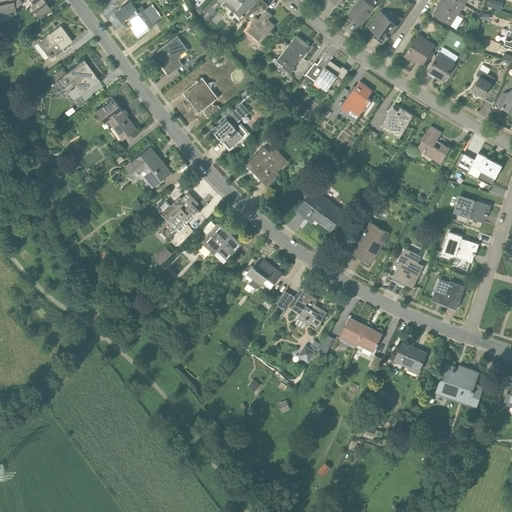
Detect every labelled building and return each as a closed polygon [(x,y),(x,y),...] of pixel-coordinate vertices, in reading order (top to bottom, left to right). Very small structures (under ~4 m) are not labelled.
[(0,0),(0,16),(9,14),(9,16),(16,14),(15,8),(26,0),(29,0),(32,4),(30,6),(38,17),(50,8),(43,0),(0,0)] [(226,0),(224,3),(240,17),(247,9),(241,4),(244,0),(226,0)] [(361,24),(374,8),(364,0),(359,0),(348,14),(361,24)] [(442,0),(440,4),(457,15),(464,5),(456,0),(442,0)] [(493,0),(488,0),(487,6),(493,8),(496,1),(493,0)] [(138,11),(132,4),(117,15),(123,23),(129,18),(135,27),(133,29),(139,37),(157,24),(151,16),(149,17),(142,8),(138,11)] [(457,15),(440,4),(433,14),(451,26),(457,15)] [(266,10),(254,26),(252,25),(247,32),(260,42),(265,35),(267,37),(275,26),(268,20),(272,15),(266,10)] [(374,36),(383,43),(389,35),(387,34),(395,23),(383,13),(371,28),(376,33),(374,36)] [(51,57),(72,42),(60,25),(34,45),(44,59),(50,55),(51,57)] [(291,71),(310,46),(297,35),(277,61),(291,71)] [(423,63),(434,46),(418,35),(405,56),(416,63),(418,59),(423,63)] [(187,49),(186,50),(177,38),(155,55),(156,56),(152,59),(158,67),(162,64),(169,73),(176,68),(180,75),(197,62),(187,49)] [(331,56),(325,51),(316,64),(314,62),(304,76),(306,78),(305,80),(309,83),(311,80),(309,79),(310,77),(328,89),(338,75),(342,78),(348,71),(342,66),(340,68),(328,60),(331,56)] [(218,61),(223,58),(219,53),(214,56),(218,61)] [(511,63),(511,55),(504,53),(502,60),(511,63)] [(444,80),(454,64),(438,54),(429,70),(444,80)] [(88,60),(98,76),(103,74),(93,57),(88,60)] [(72,102),(100,81),(84,60),(56,81),(72,102)] [(487,74),(479,69),(476,75),(479,77),(472,90),(484,97),(495,78),(487,74)] [(211,103),(218,98),(202,78),(183,93),(188,99),(187,99),(187,100),(187,101),(187,102),(187,103),(188,104),(189,104),(190,104),(191,103),(199,113),(203,110),(204,112),(208,118),(220,109),(218,106),(217,105),(215,105),(213,106),(211,103)] [(360,114),(370,99),(367,98),(373,91),(360,81),(351,94),(342,108),(349,113),(352,108),(360,114)] [(511,112),(511,89),(511,91),(502,94),(498,102),(498,103),(499,105),(500,108),(503,107),(511,112)] [(238,96),(243,101),(248,97),(244,92),(238,96)] [(293,98),(288,105),(294,110),(298,105),(297,101),(293,98)] [(136,129),(114,100),(98,112),(106,122),(109,120),(123,138),(136,129)] [(239,125),(237,123),(249,112),(242,105),(215,129),(221,136),(220,137),(230,149),(243,137),(245,139),(250,134),(241,124),(239,125)] [(398,111),(393,108),(381,127),(399,138),(413,116),(400,108),(398,111)] [(439,150),(433,146),(441,133),(431,126),(417,149),(441,163),(449,148),(442,144),(439,150)] [(269,152),(264,147),(258,153),(246,165),(254,173),(254,172),(268,185),(279,174),(290,163),(274,147),(269,152)] [(171,172),(150,148),(126,168),(135,179),(145,170),(147,173),(143,177),(152,188),(157,183),(171,172)] [(502,165),(479,153),(475,160),(463,153),(456,167),(468,173),(472,165),(481,170),(477,178),(491,185),(496,178),(502,165)] [(380,173),(386,177),(390,171),(384,167),(380,173)] [(331,230),(344,212),(313,189),(297,210),(307,218),(310,214),(331,230)] [(157,210),(170,223),(179,233),(188,224),(187,223),(200,211),(195,205),(198,202),(188,192),(182,198),(180,196),(171,205),(166,201),(157,210)] [(419,194),(417,201),(424,204),(427,197),(419,194)] [(486,215),(487,215),(489,206),(459,196),(454,212),(483,221),(486,215)] [(370,202),(365,210),(377,216),(382,209),(370,202)] [(371,263),(383,241),(375,236),(380,228),(371,223),(353,253),(371,263)] [(206,239),(202,243),(211,251),(210,251),(210,252),(210,253),(210,254),(211,255),(212,255),(213,256),(213,255),(214,255),(215,254),(224,262),(242,244),(220,224),(206,239)] [(475,255),(479,245),(462,239),(462,237),(449,232),(442,252),(456,257),(456,256),(471,261),(474,254),(475,255)] [(160,265),(172,253),(164,246),(159,251),(160,253),(154,259),(160,265)] [(417,264),(421,256),(404,248),(397,262),(399,263),(392,278),(413,288),(420,273),(406,266),(409,261),(417,264)] [(105,250),(99,255),(101,258),(108,253),(105,250)] [(282,274),(264,260),(257,269),(253,266),(248,273),(254,277),(252,279),(251,280),(251,281),(251,282),(251,283),(252,285),(253,286),(254,287),(256,287),(257,287),(259,287),(260,286),(261,285),(262,283),(271,289),(282,274)] [(450,283),(440,279),(432,300),(457,309),(459,302),(460,303),(461,299),(460,299),(463,291),(449,285),(450,283)] [(313,303),(317,298),(304,290),(298,299),(285,291),(276,303),(287,310),(289,307),(292,308),(301,314),(298,319),(306,323),(316,329),(327,312),(313,303)] [(357,344),(365,328),(349,320),(340,338),(356,346),(357,344)] [(366,326),(365,328),(357,344),(373,352),(383,334),(366,326)] [(306,343),(300,355),(312,360),(317,349),(306,343)] [(418,373),(426,353),(403,343),(396,360),(409,366),(408,368),(418,373)] [(326,354),(329,348),(322,344),(319,350),(326,354)] [(376,371),(382,359),(375,355),(370,367),(376,371)] [(478,372),(460,365),(458,371),(445,367),(437,391),(468,402),(476,405),(482,386),(474,383),(478,372)] [(259,386),(255,382),(250,388),(255,392),(259,386)] [(286,401),(278,404),(282,412),(289,410),(286,401)] [(372,439),(373,436),(375,431),(376,429),(370,427),(370,429),(367,427),(364,435),(363,436),(372,439)] [(464,439),(455,436),(451,445),(460,449),(464,439)] [(356,443),(351,441),(348,449),(353,451),(356,443)] [(324,464),(318,473),(324,477),(330,469),(324,464)]
